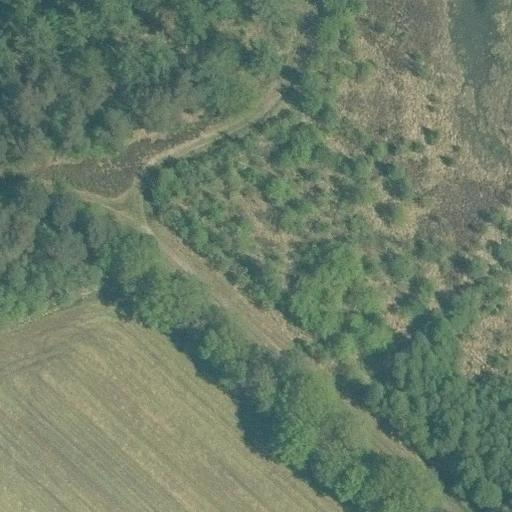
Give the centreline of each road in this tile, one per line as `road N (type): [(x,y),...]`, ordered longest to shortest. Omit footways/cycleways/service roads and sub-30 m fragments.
road 1 (track): [(449,511),(155,243),(97,204)]
road 2 (track): [(321,0),(292,97),(260,130),(97,204)]
